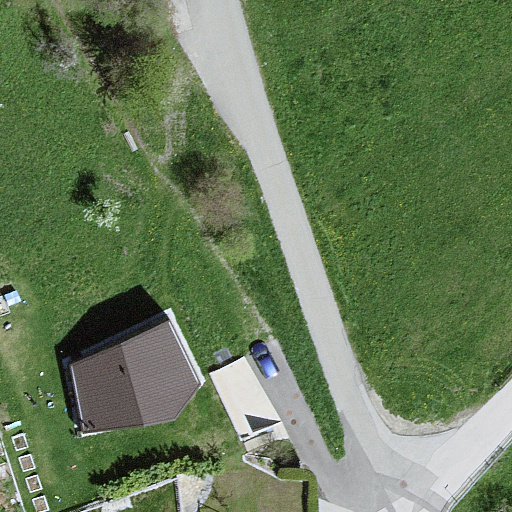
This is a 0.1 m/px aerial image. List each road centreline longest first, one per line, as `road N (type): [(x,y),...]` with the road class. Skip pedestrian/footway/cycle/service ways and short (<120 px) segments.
road 1 (residential): [(221,0),(383,511)]
road 2 (residential): [(395,511),(511,402)]
